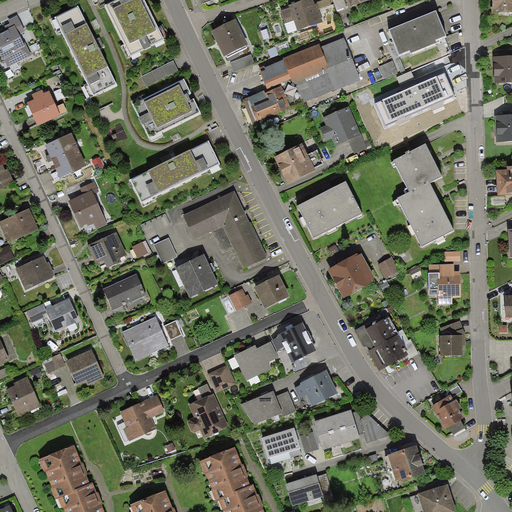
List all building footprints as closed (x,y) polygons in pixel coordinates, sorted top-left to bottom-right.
[(117,0),(105,6),(130,58),(164,41),(144,0),(125,0),(121,2),(120,0),(117,0)] [(313,0),(304,0),(289,5),(290,8),(282,11),(284,19),(292,17),(297,31),(323,22),(317,4),(315,5),(313,0)] [(344,0),(332,0),(337,10),(347,7),(344,0)] [(511,0),(491,0),(492,14),(511,13),(511,0)] [(78,7),(54,19),(94,97),(117,85),(99,49),(104,47),(99,38),(95,40),(78,7)] [(399,58),(410,53),(411,55),(437,45),(436,42),(446,37),(436,12),(388,31),(399,58)] [(7,31),(0,33),(0,53),(3,60),(4,60),(8,67),(31,56),(26,45),(25,46),(19,35),(25,32),(17,16),(9,20),(11,24),(5,27),(7,31)] [(236,20),(212,32),(224,57),(249,45),(236,20)] [(264,91),(243,100),(254,127),(267,121),(266,119),(291,109),(280,84),(291,80),(293,84),(296,83),(304,103),(361,80),(344,38),(321,48),(319,44),(284,59),(284,58),(258,68),(268,92),(265,93),(264,91)] [(251,55),(230,63),(234,72),(255,64),(251,55)] [(511,56),(494,57),(494,84),(511,83),(511,56)] [(174,61),(142,76),(147,87),(179,71),(174,61)] [(402,81),(393,61),(379,67),(384,79),(386,78),(392,92),(400,88),(398,83),(402,81)] [(455,64),(431,64),(432,85),(455,84),(455,64)] [(191,94),(184,80),(133,105),(149,139),(201,113),(194,99),(191,101),(188,95),(191,94)] [(60,117),(49,91),(44,94),(42,90),(32,95),(34,101),(27,104),(37,127),(60,117)] [(332,139),(335,146),(361,135),(349,107),(323,118),(327,126),(320,129),(325,142),(332,139)] [(495,116),(496,143),(511,142),(511,111),(502,112),(502,116),(495,116)] [(86,166),(72,134),(45,146),(60,178),(86,166)] [(130,180),(142,204),(220,166),(208,141),(173,159),(171,154),(161,159),(163,164),(130,180)] [(315,171),(302,144),(274,158),(279,169),(280,168),(288,184),(315,171)] [(394,162),(410,194),(430,184),(442,178),(426,146),(394,162)] [(100,157),(92,161),(96,170),(104,166),(100,157)] [(0,165),(0,190),(15,184),(8,169),(5,171),(3,165),(0,165)] [(511,166),(507,167),(507,171),(496,171),(498,196),(511,195),(511,166)] [(83,195),(68,201),(81,227),(87,224),(88,226),(105,218),(93,194),(99,191),(95,182),(80,188),(83,195)] [(346,183),(298,207),(314,239),(363,215),(346,183)] [(430,184),(410,194),(397,200),(422,248),(454,232),(430,184)] [(234,250),(257,239),(234,192),(184,216),(195,240),(212,232),(223,255),(234,250)] [(39,230),(30,209),(0,222),(0,225),(1,228),(8,243),(39,230)] [(127,255),(116,232),(88,246),(96,264),(104,261),(107,268),(121,262),(120,259),(127,255)] [(41,241),(37,234),(24,240),(27,247),(41,241)] [(169,238),(154,245),(163,264),(178,257),(169,238)] [(266,259),(257,239),(234,250),(244,270),(266,259)] [(148,253),(142,242),(132,247),(138,258),(148,253)] [(0,248),(0,265),(15,259),(8,245),(0,248)] [(460,261),(460,252),(445,252),(445,261),(460,261)] [(357,254),(328,270),(343,299),(373,283),(372,281),(375,279),(362,254),(358,256),(357,254)] [(204,255),(175,269),(190,299),(218,285),(204,255)] [(44,257),(16,269),(25,291),(53,278),(53,277),(55,276),(49,262),(47,263),(44,257)] [(392,257),(378,264),(386,279),(400,271),(392,257)] [(455,265),(429,265),(430,274),(429,274),(429,296),(439,296),(439,305),(452,304),(452,298),(461,298),(461,272),(455,272),(455,265)] [(113,311),(146,296),(137,275),(103,289),(113,311)] [(279,275),(254,288),(265,309),(290,297),(279,275)] [(246,295),(243,289),(228,296),(236,311),(252,303),(248,294),(246,295)] [(46,309),(45,310),(48,315),(46,315),(46,317),(50,325),(52,325),(56,332),(80,322),(69,299),(46,309)] [(46,309),(44,304),(27,312),(32,323),(46,317),(46,315),(48,315),(45,310),(46,309)] [(122,332),(135,361),(169,346),(156,317),(122,332)] [(396,336),(386,318),(366,330),(376,348),(368,352),(380,372),(408,356),(397,336),(396,336)] [(176,321),(164,326),(170,341),(183,336),(176,321)] [(440,328),(444,336),(466,336),(460,321),(440,328)] [(316,351),(303,323),(278,336),(279,337),(272,341),(277,351),(284,348),(292,363),(316,351)] [(444,336),(440,337),(441,356),(463,356),(463,346),(466,346),(466,336),(444,336)] [(0,364),(10,360),(0,339),(0,364)] [(256,346),(234,357),(247,382),(272,369),(269,363),(279,358),(271,342),(257,349),(256,346)] [(92,350),(66,362),(78,386),(86,382),(88,386),(105,378),(92,350)] [(66,366),(60,354),(51,358),(53,361),(44,365),(49,374),(57,369),(57,370),(66,366)] [(227,365),(208,374),(217,393),(236,384),(227,365)] [(43,375),(38,367),(30,371),(35,380),(43,375)] [(327,371),(300,384),(301,386),(295,389),(300,400),(307,396),(312,407),(338,394),(327,371)] [(15,386),(7,390),(18,417),(41,407),(28,377),(14,383),(15,386)] [(203,399),(212,395),(207,384),(198,388),(203,399)] [(447,393),(449,396),(451,395),(452,398),(462,392),(459,386),(447,393)] [(241,406),(254,425),(280,414),(282,413),(276,397),(274,392),(241,406)] [(288,392),(276,397),(282,413),(280,414),(282,418),(297,412),(288,392)] [(229,427),(214,394),(212,395),(203,399),(189,405),(194,417),(189,420),(188,424),(191,431),(196,433),(200,431),(204,438),(229,427)] [(144,401),(144,402),(152,418),(165,412),(157,395),(144,401)] [(449,396),(432,407),(437,417),(438,416),(446,430),(449,427),(461,421),(464,419),(459,411),(461,409),(456,400),(454,401),(452,398),(451,395),(449,396)] [(144,402),(120,412),(127,428),(124,429),(129,441),(157,429),(152,418),(144,402)] [(351,411),(333,416),(342,445),(360,439),(351,411)] [(323,451),(342,445),(333,416),(314,422),(323,451)] [(391,435),(369,416),(360,420),(367,443),(391,435)] [(465,429),(461,421),(449,427),(454,436),(465,429)] [(294,428),(262,439),(268,460),(301,450),(294,428)] [(319,450),(313,432),(300,436),(305,454),(319,450)] [(176,450),(173,444),(166,447),(169,453),(176,450)] [(90,485),(74,446),(39,460),(44,472),(46,472),(52,487),(51,488),(56,501),(58,500),(75,493),(74,491),(90,485)] [(417,447),(388,456),(396,482),(400,481),(401,483),(426,475),(417,447)] [(251,486),(235,448),(200,462),(205,474),(206,474),(212,489),(211,490),(217,503),(219,502),(236,496),(235,493),(251,486)] [(316,475),(285,485),(292,507),(324,497),(316,475)] [(104,511),(93,484),(90,485),(74,491),(75,493),(58,500),(62,509),(63,508),(64,511),(104,511)] [(263,511),(253,485),(251,486),(235,493),(236,496),(219,502),(223,511),(224,510),(224,511),(263,511)] [(456,511),(448,485),(418,494),(423,511),(456,511)] [(173,511),(166,491),(130,505),(133,511),(173,511)]
